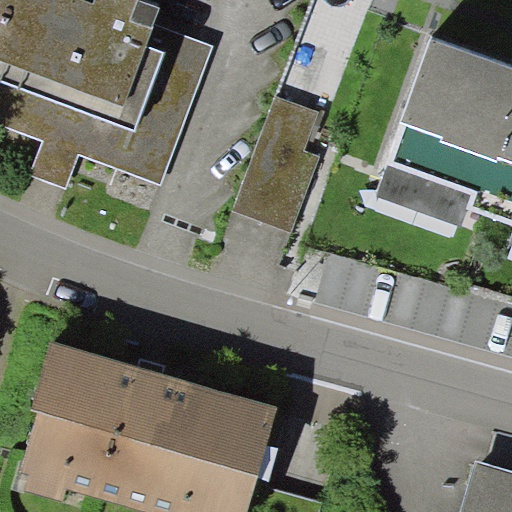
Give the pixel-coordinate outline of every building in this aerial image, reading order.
[(0,0),(0,124),(43,141),(30,174),(66,188),(79,154),(160,185),(213,46),(154,23),(159,8),(140,0),(0,0)] [(511,65),(432,37),(386,163),(388,164),(471,195),(466,208),(469,209),(511,224),(511,65)] [(319,112),(276,96),(233,211),(292,233),(320,156),(305,150),(319,112)] [(462,227),(469,209),(466,208),(471,195),(388,164),(376,195),(462,227)] [(244,511),(276,405),(165,373),(153,370),(139,366),(52,341),(32,410),(38,411),(21,471),(29,474),(24,491),(62,502),(66,487),(153,511),(244,511)] [(141,358),(139,366),(153,370),(165,373),(167,365),(141,358)] [(511,511),(511,471),(475,461),(460,511),(511,511)]
